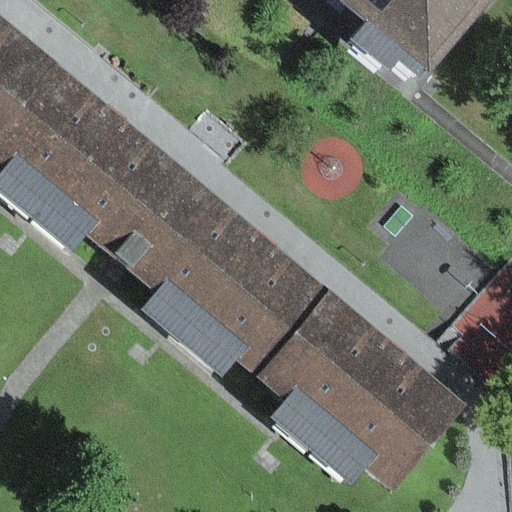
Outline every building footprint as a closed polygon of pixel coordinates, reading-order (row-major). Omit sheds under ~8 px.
[(308,0),(426,89),(493,0),(308,0)] [(0,141),(51,80),(0,37),(0,141)] [(0,141),(0,166),(114,260),(177,184),(51,80),(0,141)] [(114,260),(262,383),(325,306),(177,184),(114,260)] [(262,383),(397,494),(461,418),(325,306),(262,383)]
